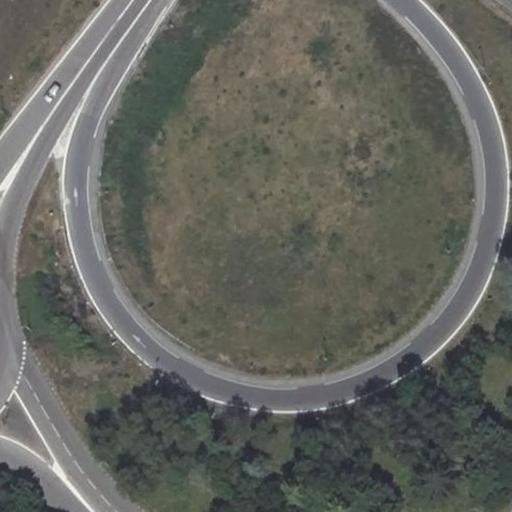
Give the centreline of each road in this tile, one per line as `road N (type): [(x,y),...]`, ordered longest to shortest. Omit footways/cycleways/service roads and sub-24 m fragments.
road 1 (motorway): [(402,0),(441,40),(483,111),(497,174),(489,242),(472,288),(425,346),(364,383),(316,397),(260,399),(188,376),(137,340),(103,294),(81,240),(75,174),(104,48)]
road 2 (primary): [(0,264),(26,185),(104,48)]
road 3 (tertiary): [(120,511),(74,461),(7,357)]
road 4 (primary): [(104,48),(0,166)]
